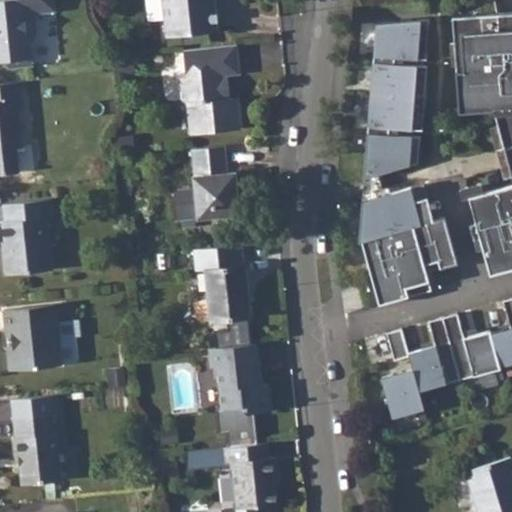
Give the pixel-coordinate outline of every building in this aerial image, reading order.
[(0,0),(0,60),(1,61),(9,67),(32,65),(30,42),(36,34),(34,12),(55,10),(54,0),(0,0)] [(214,0),(162,0),(166,34),(218,29),(214,0)] [(511,11),(451,16),(457,99),(491,97),(511,156),(511,173),(472,182),(490,272),(511,266),(511,11)] [(427,19),(374,23),(363,178),(382,172),(417,163),(419,137),(388,135),(388,128),(421,131),(426,67),(392,65),(393,58),(424,61),(427,19)] [(237,42),(184,48),(187,77),(180,78),(182,97),(188,102),(191,132),(241,127),(239,101),(232,95),(226,96),(223,74),(240,72),(237,42)] [(20,81),(0,83),(0,171),(18,170),(16,145),(21,145),(17,98),(21,97),(20,81)] [(224,144),(192,148),(195,174),(192,174),(194,187),(174,188),(177,218),(197,216),(198,217),(236,213),(234,198),(239,197),(236,169),(227,171),(224,144)] [(382,172),(363,178),(361,201),(386,194),(382,172)] [(413,225),(433,220),(422,185),(403,190),(413,225)] [(361,242),(378,304),(431,290),(426,272),(424,264),(455,256),(445,217),(433,220),(413,225),(403,190),(386,194),(361,201),(358,242),(361,242)] [(5,218),(1,219),(5,248),(2,250),(4,271),(50,266),(45,214),(52,214),(50,196),(3,200),(5,218)] [(239,243),(192,248),(194,268),(204,267),(210,319),(251,316),(249,294),(245,294),(244,285),(247,285),(244,263),(242,263),(239,243)] [(424,264),(426,272),(457,263),(455,256),(424,264)] [(511,297),(502,300),(510,328),(491,333),(500,365),(511,361),(511,297)] [(2,307),(5,329),(11,334),(12,345),(7,350),(8,360),(14,364),(14,368),(59,364),(55,321),(63,320),(61,302),(2,307)] [(442,317),(459,379),(501,368),(500,365),(491,333),(490,330),(464,337),(457,313),(442,317)] [(418,390),(459,379),(442,317),(427,321),(434,345),(408,352),(409,356),(412,368),(418,390)] [(393,360),(409,356),(408,352),(401,328),(386,332),(393,360)] [(256,341),(209,347),(211,366),(217,366),(221,405),(242,403),(243,407),(249,411),(272,408),(269,383),(263,383),(263,374),(255,375),(253,360),(259,359),(256,341)] [(261,359),(259,359),(253,360),(255,375),(263,374),(261,359)] [(393,416),(423,408),(418,390),(412,368),(382,377),(393,416)] [(57,394),(11,399),(15,437),(12,438),(14,456),(18,456),(21,485),(61,481),(56,434),(54,434),(52,415),(59,414),(57,394)] [(268,441),(225,445),(227,461),(233,461),(237,506),(222,508),(222,511),(257,511),(257,506),(260,505),(263,507),(276,506),(273,474),(277,473),(276,455),(269,455),(268,441)] [(511,511),(511,458),(511,455),(467,468),(479,511),(511,511)]
